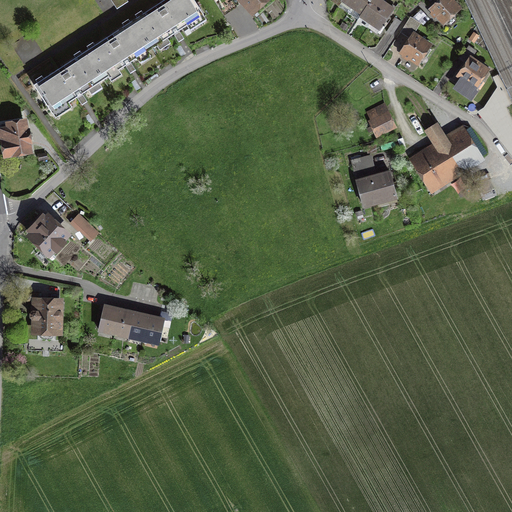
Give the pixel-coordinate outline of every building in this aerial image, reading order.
[(155,6),(134,20),(152,48),(174,34),(179,30),(179,31),(204,14),(194,0),(163,0),(160,2),(165,8),(159,12),(155,6)] [(232,0),(213,0),(224,16),(237,7),(232,0)] [(263,0),(244,0),(253,9),(263,0)] [(357,0),(352,7),(362,14),(371,0),(357,0)] [(360,17),(370,23),(385,1),(384,0),(371,0),(362,14),(360,17)] [(452,0),(439,0),(430,9),(432,11),(431,12),(435,17),(437,16),(444,24),(460,8),(452,0)] [(385,1),(370,23),(380,30),(395,7),(392,5),(391,6),(385,2),(386,1),(385,1)] [(421,23),(410,16),(401,31),(411,38),(401,52),(404,54),(403,55),(408,59),(409,58),(418,63),(430,45),(414,34),(421,23)] [(396,18),(387,32),(392,35),(402,21),(396,18)] [(107,37),(85,51),(104,80),(125,66),(125,65),(130,62),(131,62),(152,48),(134,20),(112,34),(116,40),(111,43),(107,37)] [(469,46),(460,58),(467,63),(458,76),(461,78),(460,80),(466,84),(461,91),(472,98),(478,89),(476,87),(488,69),(471,57),(476,51),(469,46)] [(58,69),(34,85),(52,113),(77,97),(82,93),(82,94),(104,80),(85,51),(64,65),(68,71),(62,75),(58,69)] [(511,155),(511,118),(507,107),(511,103),(511,102),(499,74),(492,77),(497,87),(484,107),(477,112),(511,155)] [(385,108),(369,115),(372,121),(370,122),(377,139),(395,131),(385,108)] [(1,130),(6,155),(30,151),(28,142),(29,142),(27,130),(26,131),(24,121),(1,125),(2,130),(1,130)] [(438,127),(428,133),(439,149),(417,163),(431,187),(485,154),(469,129),(447,142),(438,127)] [(376,178),(371,159),(353,164),(358,183),(376,178)] [(497,195),(488,173),(474,178),(482,200),(497,195)] [(358,183),(355,184),(362,210),(396,201),(389,175),(376,178),(358,183)] [(67,234),(45,213),(27,232),(49,253),(67,234)] [(96,236),(79,220),(73,226),(90,242),(96,236)] [(41,301),(37,301),(36,311),(32,311),(31,313),(31,316),(33,318),(35,318),(35,331),(59,331),(59,318),(60,318),(62,316),(62,313),(60,311),(60,301),(41,301)] [(134,312),(104,306),(99,330),(129,336),(134,312)] [(164,319),(134,312),(129,336),(158,343),(164,319)]
